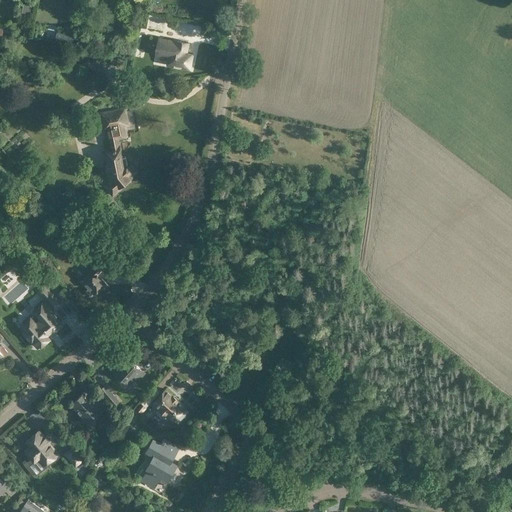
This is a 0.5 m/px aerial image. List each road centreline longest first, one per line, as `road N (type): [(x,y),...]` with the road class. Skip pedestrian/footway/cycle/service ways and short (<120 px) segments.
road 1 (residential): [(118,328),(194,221),(242,0)]
road 2 (residential): [(254,433),(118,328)]
road 3 (residential): [(0,425),(118,328)]
road 4 (residential): [(470,511),(329,489)]
